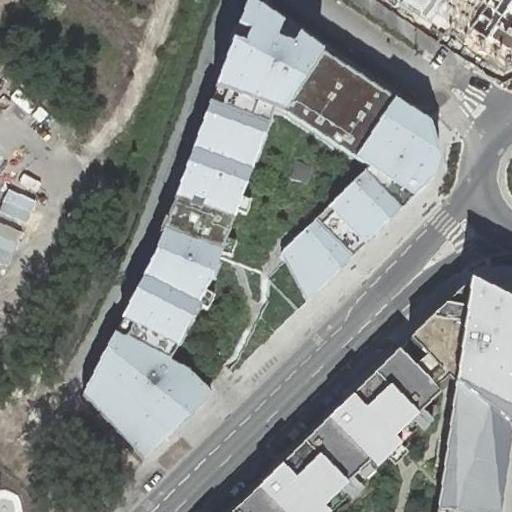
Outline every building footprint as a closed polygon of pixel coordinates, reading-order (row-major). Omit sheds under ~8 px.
[(428,123),(247,1),(214,89),(215,89),(226,93),(221,107),(210,103),(209,102),(203,120),(215,124),(209,138),(197,134),(191,150),(204,154),(198,169),(186,164),(166,219),(161,234),(153,255),(149,262),(161,268),(154,282),(142,276),(134,291),(146,297),(140,309),(128,304),(120,319),(132,325),(125,339),(113,333),(82,395),(95,408),(104,400),(118,414),(108,423),(112,427),(122,418),(132,430),(122,438),(143,460),(211,394),(202,386),(223,365),(232,374),(305,302),(432,179),(438,157),(428,123)] [(226,93),(215,89),(210,103),(221,107),(226,93)] [(215,124),(203,120),(197,134),(209,138),(215,124)] [(204,154),(191,150),(186,164),(198,169),(204,154)] [(0,205),(16,224),(36,206),(15,183),(0,196),(0,205)] [(161,234),(166,219),(164,218),(158,233),(161,234)] [(499,511),(511,424),(511,305),(467,282),(230,511),(330,511),(449,397),(432,511),(499,511)] [(118,414),(104,400),(95,408),(108,423),(118,414)] [(132,430),(122,418),(112,427),(122,438),(132,430)]
